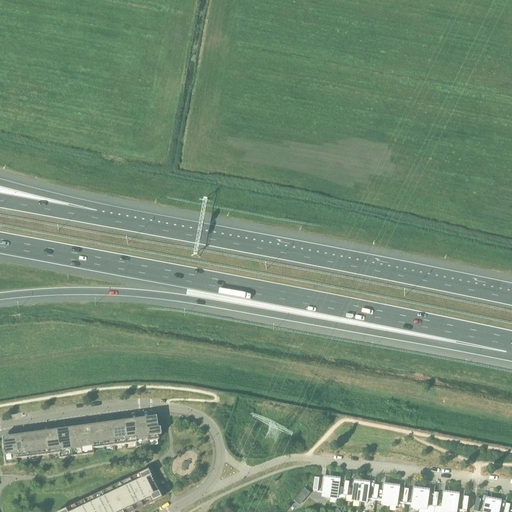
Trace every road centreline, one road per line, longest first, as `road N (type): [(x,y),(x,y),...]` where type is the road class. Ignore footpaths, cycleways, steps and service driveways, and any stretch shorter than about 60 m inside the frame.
road 1 (motorway): [(0,243),(510,342)]
road 2 (motorway): [(0,296),(162,295),(361,329),(510,342)]
road 3 (motorway): [(511,299),(94,218)]
road 4 (residential): [(511,485),(305,457),(249,471)]
road 5 (residential): [(0,426),(111,407),(180,408),(212,428),(220,455)]
road 6 (track): [(189,167),(219,0)]
